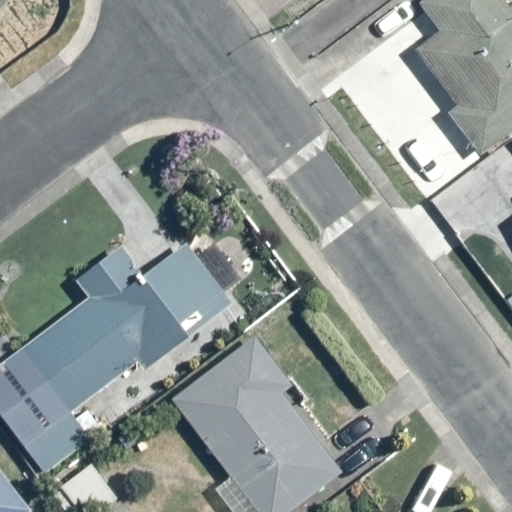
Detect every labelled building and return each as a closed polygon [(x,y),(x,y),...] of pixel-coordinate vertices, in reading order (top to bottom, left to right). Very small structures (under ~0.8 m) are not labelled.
[(511,131),(511,6),(507,0),(428,0),(423,4),(444,33),(419,51),(461,108),(452,115),(481,154),(511,131)] [(511,202),(511,169),(492,182),(506,206),(511,202)] [(241,270),(217,237),(198,251),(190,239),(148,269),(127,240),(79,275),(93,294),(0,362),(0,405),(46,469),(92,435),(73,410),(142,359),(147,366),(236,301),(223,283),(241,270)] [(290,378),(257,335),(176,396),(234,473),(214,488),(232,511),(285,511),(344,468),(281,385),(290,378)] [(129,511),(93,459),(51,487),(68,511),(129,511)] [(0,511),(28,511),(31,510),(0,468),(0,511)]
